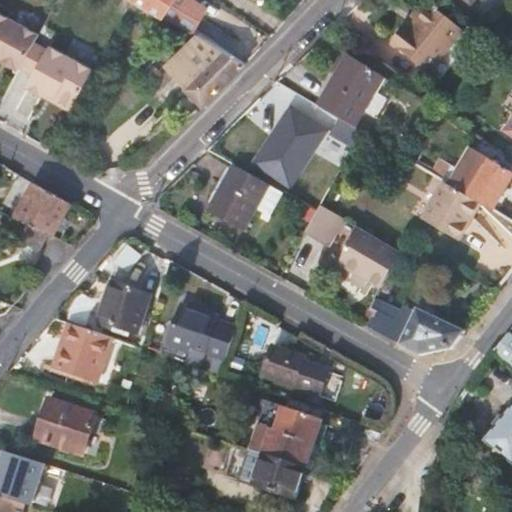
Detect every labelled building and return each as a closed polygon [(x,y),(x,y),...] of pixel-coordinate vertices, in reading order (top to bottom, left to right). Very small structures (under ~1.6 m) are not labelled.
[(139,0),(195,33),(206,16),(187,4),(189,0),(139,0)] [(432,73),(464,30),(426,2),(413,18),(418,23),(399,48),(432,73)] [(41,33),(0,8),(0,55),(4,57),(21,68),(22,65),(36,73),(49,49),(36,41),(41,33)] [(202,35),(200,36),(168,68),(179,78),(189,89),(205,105),(247,63),(202,35)] [(95,70),(52,45),(49,49),(36,73),(29,84),(72,110),(95,70)] [(354,127),(384,77),(350,55),(319,106),(341,119),(354,127)] [(189,89),(179,78),(163,95),(173,105),(189,89)] [(331,130),(333,131),(341,119),(319,106),(318,105),(311,119),(331,130)] [(305,172),(331,130),(311,119),(295,110),(263,162),(286,175),(293,165),(305,172)] [(184,126),(175,117),(159,133),(168,142),(184,126)] [(341,119),(333,131),(358,145),(365,133),(354,127),(341,119)] [(466,145),(453,165),(458,168),(470,148),(466,145)] [(443,159),(433,174),(445,181),(482,203),(490,208),(491,207),(511,173),(470,148),(458,168),(453,165),(443,159)] [(246,230),(259,208),(273,215),(286,191),(272,184),(236,163),(211,209),(246,230)] [(462,237),(482,203),(445,181),(425,215),(462,237)] [(37,183),(18,218),(48,232),(75,246),(94,225),(94,215),(37,183)] [(326,199),(318,195),(311,206),(320,211),(323,206),(326,199)] [(304,217),(313,222),(320,211),(311,206),(304,217)] [(330,243),(343,218),(323,206),(320,211),(313,222),(308,232),(330,243)] [(9,214),(0,230),(6,233),(15,216),(9,214)] [(40,248),(48,232),(18,218),(15,216),(6,233),(40,248)] [(340,261),(382,285),(404,252),(358,227),(340,261)] [(151,293),(111,279),(99,316),(138,330),(151,293)] [(394,308),(375,300),(373,307),(376,310),(368,327),(419,355),(452,348),(465,331),(417,309),(416,311),(403,306),(399,313),(393,311),(394,308)] [(207,353),(220,317),(220,316),(181,302),(168,340),(193,349),(207,353)] [(241,325),(220,317),(207,353),(229,361),(241,325)] [(97,379),(112,336),(63,319),(57,335),(69,339),(60,367),(97,379)] [(511,336),(509,334),(496,351),(511,364),(511,336)] [(306,355),(276,345),(265,376),(319,393),(327,370),(305,362),(306,355)] [(193,349),(189,363),(202,368),(207,353),(193,349)] [(98,415),(53,401),(43,435),(88,449),(98,415)] [(316,470),(318,460),(310,458),(323,418),(285,406),(278,430),(265,426),(257,451),(307,467),(316,470)] [(511,407),(485,442),(511,463),(511,407)] [(297,497),(307,467),(257,451),(230,443),(228,449),(235,452),(233,461),(228,476),(297,497)] [(472,474),(475,470),(441,445),(437,468),(464,477),(467,471),(472,474)] [(0,463),(0,492),(36,504),(50,462),(5,448),(0,463)] [(226,459),(233,461),(235,452),(228,449),(226,459)] [(0,494),(0,511),(22,511),(25,503),(0,494)]
